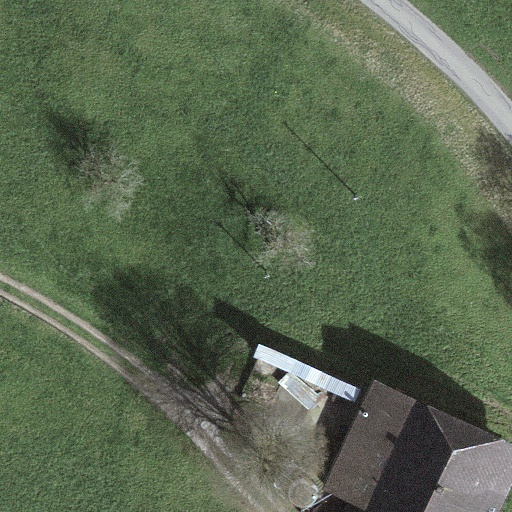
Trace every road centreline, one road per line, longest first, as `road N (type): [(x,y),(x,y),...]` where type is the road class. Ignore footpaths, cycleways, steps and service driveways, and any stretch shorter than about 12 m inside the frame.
road 1 (track): [(0,284),(128,368),(272,511)]
road 2 (track): [(383,0),(511,123)]
